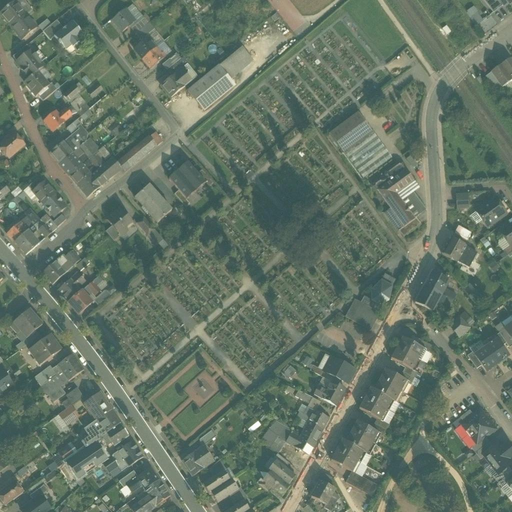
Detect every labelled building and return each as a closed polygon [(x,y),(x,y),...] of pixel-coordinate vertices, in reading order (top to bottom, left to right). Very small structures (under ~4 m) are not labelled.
[(502,6),(496,0),(481,0),(492,14),(502,6)] [(26,16),(14,2),(0,13),(0,15),(10,28),(26,16)] [(132,6),(125,11),(124,11),(112,21),(122,33),(129,27),(131,30),(143,20),(142,18),(132,6)] [(475,26),(483,20),(473,6),(465,13),(475,26)] [(151,22),(145,15),(142,18),(143,20),(143,19),(147,24),(148,24),(151,22)] [(26,16),(10,28),(21,41),(36,29),(26,16)] [(147,24),(143,19),(143,20),(131,30),(135,35),(143,28),(147,24)] [(51,26),(47,21),(38,28),(42,33),(51,26)] [(51,26),(42,33),(49,41),(54,38),(53,37),(63,30),(56,22),(51,26)] [(63,30),(53,37),(54,38),(58,43),(58,44),(59,46),(60,45),(65,51),(71,46),(73,49),(79,44),(77,42),(83,37),(72,22),(63,30)] [(153,30),(148,24),(147,24),(143,28),(149,34),(153,30)] [(149,34),(143,28),(135,35),(140,41),(149,34)] [(149,38),(134,50),(142,60),(155,49),(150,44),(152,42),(149,38)] [(155,49),(142,60),(150,70),(165,58),(162,53),(168,48),(163,43),(155,49)] [(26,46),(12,57),(16,62),(30,51),(26,46)] [(241,48),(218,67),(229,80),(252,61),(241,48)] [(44,67),(30,51),(16,62),(15,63),(28,79),(36,73),(37,73),(44,67)] [(176,53),(162,65),(167,70),(181,58),(176,53)] [(187,65),(181,59),(171,67),(176,74),(187,65)] [(509,61),(500,67),(510,83),(511,84),(511,65),(511,64),(509,61)] [(176,74),(160,87),(170,99),(196,78),(187,65),(176,74)] [(218,67),(187,93),(203,112),(234,87),(229,80),(218,67)] [(510,83),(500,67),(491,74),(501,89),(510,83)] [(37,73),(36,73),(28,79),(24,83),(31,91),(30,91),(35,98),(37,96),(49,87),(48,86),(41,78),(37,73)] [(501,89),(491,74),(485,78),(495,93),(501,89)] [(49,87),(37,96),(42,103),(56,91),(50,84),(48,86),(49,87)] [(102,90),(98,86),(94,89),(98,94),(102,90)] [(74,88),(63,97),(68,103),(79,93),(74,88)] [(94,89),(88,94),(92,99),(98,94),(94,89)] [(79,98),(70,105),(77,113),(85,107),(86,105),(79,98)] [(77,113),(80,118),(87,112),(88,111),(85,107),(77,113)] [(65,109),(58,116),(64,123),(71,116),(65,109)] [(87,112),(80,118),(84,122),(91,116),(87,112)] [(55,113),(43,123),(52,133),(64,123),(58,116),(55,113)] [(357,114),(328,135),(343,154),(372,133),(357,114)] [(76,121),(66,130),(70,135),(81,126),(76,121)] [(118,127),(111,134),(115,139),(122,132),(118,127)] [(79,130),(49,155),(59,166),(72,154),(78,149),(83,145),(80,141),(84,136),(79,130)] [(155,133),(138,147),(146,156),(162,143),(155,133)] [(372,133),(343,154),(362,181),(391,160),(372,133)] [(0,145),(0,149),(1,150),(8,160),(24,147),(13,134),(0,145)] [(99,151),(89,140),(86,142),(86,143),(95,154),(98,152),(99,151)] [(86,143),(83,145),(78,149),(87,161),(95,154),(86,143)] [(117,165),(116,165),(121,171),(124,174),(146,156),(138,147),(117,165)] [(110,157),(102,148),(99,151),(98,152),(105,161),(110,157)] [(81,166),(72,154),(59,166),(68,177),(81,166)] [(95,154),(87,161),(91,165),(97,172),(104,165),(95,154)] [(117,165),(112,159),(104,165),(114,177),(121,171),(116,165),(117,165)] [(81,166),(68,177),(77,188),(91,177),(85,170),(91,165),(87,161),(81,166)] [(205,184),(187,164),(177,172),(195,193),(205,184)] [(97,172),(91,177),(100,188),(114,177),(104,165),(97,172)] [(387,179),(382,183),(381,182),(379,182),(374,185),(374,188),(390,210),(385,214),(398,232),(414,221),(413,220),(395,195),(413,182),(405,171),(400,165),(398,165),(386,174),(385,177),(387,179)] [(195,193),(177,172),(168,180),(186,201),(195,193)] [(91,177),(77,188),(87,199),(100,188),(91,177)] [(37,180),(28,188),(32,193),(41,185),(37,180)] [(32,193),(43,206),(55,196),(44,183),(41,185),(32,193)] [(0,186),(0,200),(9,192),(2,184),(0,186)] [(171,212),(148,187),(134,200),(157,225),(171,212)] [(467,195),(455,196),(456,210),(468,209),(467,195)] [(55,196),(43,206),(54,218),(66,208),(55,196)] [(494,199),(475,212),(486,229),(509,213),(504,205),(501,208),(494,199)] [(133,226),(120,210),(106,221),(112,228),(106,233),(114,243),(133,226)] [(31,222),(32,221),(36,218),(29,211),(25,215),(27,217),(31,222)] [(61,216),(52,224),(56,229),(65,221),(61,216)] [(27,217),(6,235),(14,244),(32,228),(33,227),(30,224),(32,222),(31,222),(27,217)] [(163,241),(144,219),(137,225),(156,247),(163,241)] [(414,221),(398,232),(403,238),(420,226),(415,219),(413,220),(414,221)] [(36,225),(34,226),(38,231),(45,225),(41,221),(39,222),(36,225)] [(52,224),(50,221),(45,225),(52,234),(57,229),(56,229),(52,224)] [(45,225),(38,231),(45,239),(52,234),(45,225)] [(511,225),(500,234),(508,247),(511,244),(511,225)] [(32,228),(14,244),(25,257),(39,245),(31,236),(36,232),(32,228)] [(465,247),(450,239),(441,255),(456,264),(459,258),(465,248),(465,247)] [(511,244),(508,247),(503,250),(507,256),(511,253),(511,252),(511,244)] [(465,247),(465,248),(459,258),(471,265),(477,254),(465,247)] [(80,261),(72,252),(64,258),(72,268),(80,261)] [(64,258),(63,257),(55,263),(65,275),(72,268),(64,258)] [(84,259),(75,267),(80,273),(89,265),(84,259)] [(55,263),(42,275),(52,286),(65,275),(55,263)] [(448,282),(431,273),(424,286),(452,302),(456,295),(447,290),(446,292),(444,291),(448,282)] [(77,274),(70,280),(78,289),(85,282),(77,274)] [(370,292),(371,302),(372,303),(368,309),(375,313),(379,306),(380,307),(389,301),(391,288),(391,287),(394,281),(384,276),(381,283),(380,282),(370,292)] [(70,280),(57,292),(68,304),(81,293),(78,289),(70,280)] [(100,292),(93,283),(81,293),(85,297),(90,293),(94,297),(100,292)] [(452,302),(424,286),(414,304),(431,313),(438,301),(440,302),(439,304),(448,309),(452,302)] [(104,292),(97,299),(96,299),(93,302),(98,308),(109,297),(104,292)] [(81,293),(68,304),(78,316),(91,304),(85,297),(81,293)] [(372,303),(371,302),(363,298),(360,304),(368,309),(372,303)] [(379,315),(375,313),(368,309),(360,304),(357,308),(352,305),(345,318),(370,331),(379,315)] [(29,311),(13,324),(20,332),(16,336),(15,337),(21,344),(26,340),(35,332),(42,326),(29,311)] [(469,329),(459,318),(448,327),(458,337),(469,329)] [(16,336),(20,332),(13,324),(9,328),(16,336)] [(511,324),(503,331),(511,342),(511,324)] [(511,346),(511,342),(503,331),(498,334),(505,344),(509,349),(511,346)] [(35,332),(26,340),(30,343),(39,337),(35,332)] [(505,344),(499,334),(493,338),(496,341),(501,348),(505,344)] [(31,350),(28,352),(36,362),(40,359),(44,364),(60,352),(49,337),(43,341),(31,350)] [(30,343),(28,345),(31,350),(43,341),(39,337),(30,343)] [(416,347),(402,339),(396,350),(420,363),(425,352),(426,352),(416,347)] [(28,345),(30,343),(26,340),(21,344),(16,349),(18,352),(28,345)] [(431,348),(420,341),(416,347),(426,352),(425,352),(428,354),(431,348)] [(496,341),(485,349),(496,365),(500,363),(501,364),(506,361),(505,359),(508,357),(501,348),(496,341)] [(474,357),(481,367),(485,373),(496,365),(485,349),(474,357)] [(420,363),(396,350),(391,360),(405,368),(414,373),(414,372),(420,363)] [(481,367),(474,357),(472,353),(467,357),(476,370),(481,367)] [(52,370),(50,367),(40,374),(47,383),(69,367),(70,369),(77,363),(72,355),(52,370)] [(306,356),(302,364),(310,369),(315,361),(306,356)] [(3,363),(0,364),(0,372),(1,371),(4,375),(9,372),(3,363)] [(47,383),(41,388),(53,404),(65,395),(59,388),(67,382),(68,383),(83,372),(77,363),(70,369),(69,367),(47,383)] [(355,371),(341,363),(339,368),(334,378),(347,385),(355,371)] [(339,368),(331,364),(326,374),(334,378),(339,368)] [(323,371),(313,366),(310,371),(320,376),(323,371)] [(414,373),(405,368),(402,374),(414,380),(417,374),(414,372),(414,373)] [(0,372),(0,395),(12,387),(4,375),(1,371),(0,372)] [(399,379),(385,371),(379,381),(402,394),(408,384),(408,383),(399,379)] [(40,374),(34,379),(41,388),(47,383),(40,374)] [(414,380),(402,374),(399,379),(408,383),(408,384),(411,385),(414,380)] [(402,394),(379,381),(374,391),(374,392),(394,403),(397,405),(402,394)] [(161,383),(146,396),(151,401),(166,388),(161,383)] [(344,390),(331,383),(327,390),(321,387),(319,390),(317,389),(313,396),(335,407),(344,390)] [(76,389),(65,397),(68,401),(61,405),(66,411),(70,408),(82,399),(76,389)] [(394,403),(374,392),(374,391),(370,389),(365,400),(388,413),(394,403)] [(312,399),(298,392),(295,398),(309,406),(312,399)] [(99,395),(84,405),(96,422),(111,412),(99,395)] [(308,409),(314,412),(319,403),(312,399),(309,406),(307,409),(308,409)] [(388,413),(365,400),(359,410),(377,420),(383,423),(388,413)] [(66,411),(58,417),(66,427),(78,419),(70,408),(66,411)] [(308,409),(304,417),(299,414),(296,419),(307,425),(314,412),(308,409)] [(479,411),(460,426),(468,436),(487,421),(479,411)] [(96,422),(84,431),(90,440),(92,438),(95,442),(120,425),(111,412),(96,422)] [(307,425),(301,436),(315,444),(328,420),(314,412),(307,425)] [(254,418),(245,425),(250,432),(259,425),(254,418)] [(383,423),(377,420),(374,425),(385,432),(389,426),(383,423)] [(487,421),(468,436),(476,446),(495,431),(487,421)] [(279,441),(286,428),(274,422),(268,431),(271,433),(270,434),(277,440),(279,441)] [(293,429),(282,423),(281,425),(285,428),(285,427),(292,431),(293,429)] [(371,431),(357,423),(351,433),(374,446),(380,436),(371,431)] [(120,425),(95,442),(99,449),(110,442),(114,448),(128,438),(120,425)] [(385,432),(374,425),(371,431),(380,436),(382,437),(385,432)] [(285,444),(291,434),(292,432),(286,428),(279,441),(284,444),(285,444)] [(261,442),(271,450),(274,445),(267,440),(270,434),(271,433),(268,431),(261,442)] [(211,432),(199,441),(203,447),(215,438),(211,432)] [(374,446),(351,433),(346,443),(346,444),(365,454),(365,455),(369,457),(374,446)] [(277,440),(270,434),(267,440),(274,445),(277,440)] [(300,438),(291,434),(285,444),(294,449),(300,438)] [(315,444),(301,436),(300,438),(294,449),(308,456),(315,444)] [(90,440),(83,444),(86,449),(95,442),(92,438),(90,440)] [(284,444),(279,441),(277,440),(274,445),(271,450),(277,456),(284,444)] [(365,454),(346,444),(346,443),(342,441),(336,452),(360,464),(365,455),(365,454)] [(99,449),(95,442),(86,449),(65,463),(77,481),(97,468),(96,468),(101,465),(107,461),(103,455),(99,449)] [(103,455),(114,448),(110,442),(99,449),(103,455)] [(132,443),(117,453),(127,468),(128,469),(143,459),(132,443)] [(498,444),(482,456),(490,466),(511,450),(506,444),(504,445),(504,446),(500,446),(498,444)] [(207,460),(200,449),(194,453),(201,464),(207,460)] [(511,451),(511,450),(490,466),(497,476),(511,464),(511,461),(511,458),(511,451)] [(63,451),(58,455),(62,461),(68,458),(63,451)] [(9,452),(2,457),(9,466),(15,461),(9,452)] [(360,464),(336,452),(331,462),(351,473),(354,475),(354,474),(360,464)] [(111,458),(118,469),(120,473),(127,468),(117,453),(110,458),(111,458)] [(201,464),(194,453),(181,462),(192,478),(205,469),(201,464)] [(289,465),(277,456),(273,461),(275,463),(276,462),(285,470),(289,465)] [(0,459),(0,472),(9,466),(2,457),(0,459)] [(107,461),(101,465),(108,476),(118,469),(111,458),(107,461)] [(207,460),(201,464),(205,469),(211,465),(207,460)] [(219,461),(208,471),(213,479),(223,472),(223,473),(225,471),(219,461)] [(285,470),(276,462),(275,463),(268,472),(270,473),(288,487),(295,478),(285,470)] [(54,463),(47,468),(51,473),(58,469),(54,463)] [(28,466),(16,474),(20,480),(32,472),(28,466)] [(137,478),(135,480),(141,488),(144,492),(158,482),(149,469),(137,478)] [(137,478),(133,472),(118,483),(123,489),(125,487),(135,480),(137,478)] [(213,479),(202,486),(208,496),(210,495),(229,482),(223,473),(223,472),(213,479)] [(288,487),(270,473),(263,481),(262,482),(271,490),(282,498),(289,489),(288,487)] [(361,478),(354,474),(354,475),(351,473),(348,478),(358,484),(361,478)] [(506,485),(511,480),(511,474),(511,473),(497,484),(501,489),(506,486),(506,485)] [(332,479),(322,474),(317,481),(320,483),(328,487),(332,479)] [(358,484),(348,478),(345,484),(355,489),(358,484)] [(358,484),(355,489),(361,492),(367,481),(361,478),(358,484)] [(141,488),(135,480),(125,487),(131,495),(141,488)] [(271,490),(262,482),(263,481),(261,480),(256,485),(267,494),(271,490)] [(229,482),(210,495),(217,505),(228,498),(238,491),(231,481),(229,482)] [(367,481),(361,492),(366,495),(372,484),(367,481)] [(144,492),(143,493),(146,498),(147,497),(155,508),(156,508),(170,497),(158,482),(144,492)] [(14,483),(0,493),(0,501),(5,508),(22,494),(14,483)] [(328,487),(320,483),(311,499),(325,507),(329,501),(333,494),(334,491),(328,487)] [(372,484),(366,495),(371,498),(377,487),(372,484)] [(43,487),(29,497),(32,502),(39,497),(40,497),(47,492),(43,487)] [(238,491),(228,498),(231,503),(243,494),(240,489),(238,491)] [(243,494),(231,503),(234,508),(243,502),(243,503),(247,500),(243,494)] [(339,501),(333,494),(329,501),(336,504),(339,501)] [(32,502),(20,511),(46,511),(47,511),(42,505),(44,504),(40,497),(39,497),(32,502)] [(146,498),(129,510),(130,511),(149,511),(155,508),(147,497),(146,498)] [(331,511),(336,504),(329,501),(325,507),(323,509),(328,511),(331,511)] [(234,508),(227,511),(249,511),(243,503),(243,502),(234,508)]
